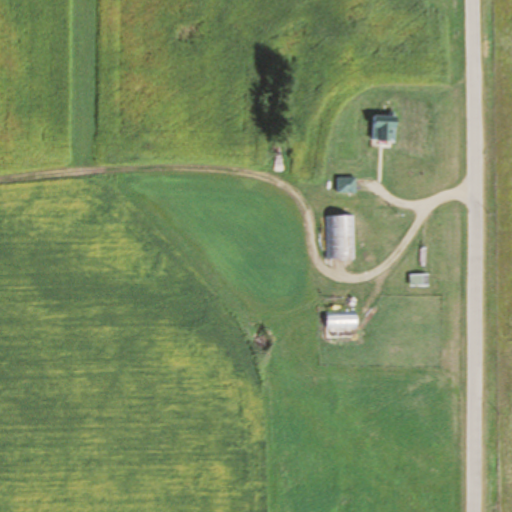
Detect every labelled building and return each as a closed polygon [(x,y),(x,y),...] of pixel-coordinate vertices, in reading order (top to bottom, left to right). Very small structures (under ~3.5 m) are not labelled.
[(395,141),(395,114),(373,114),(373,141),(395,141)] [(339,177),(339,191),(356,191),(356,177),(339,177)] [(327,258),(355,258),(355,214),(327,214),(327,258)] [(411,273),(411,286),(429,286),(429,273),(411,273)] [(329,328),(359,328),(359,311),(329,311),(329,328)]
